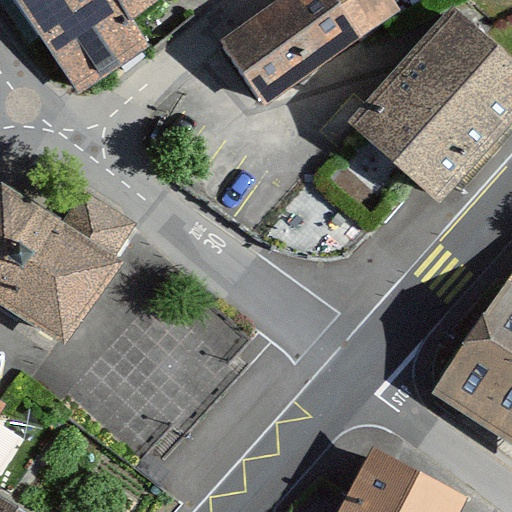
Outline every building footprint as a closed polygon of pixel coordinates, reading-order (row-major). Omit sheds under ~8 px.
[(0,0),(0,4),(71,103),(143,61),(125,32),(166,0),(0,0)] [(392,0),(292,0),(222,48),(263,106),(401,12),(392,0)] [(511,60),(457,11),(354,124),(439,201),(511,120),(511,60)] [(113,271),(0,196),(0,315),(59,354),(113,271)] [(511,278),(433,394),(511,443),(511,278)] [(444,511),(365,471),(343,511),(444,511)]
